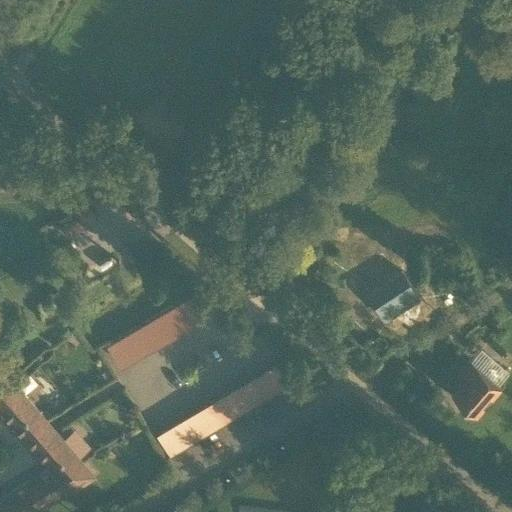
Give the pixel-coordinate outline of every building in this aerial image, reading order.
[(90,205),(61,222),(68,234),(97,217),(90,205)] [(402,271),(367,294),(385,321),(420,298),(402,271)] [(212,310),(200,289),(189,296),(201,317),(212,310)] [(201,317),(189,296),(178,302),(190,323),(201,317)] [(190,323),(178,302),(167,309),(179,329),(190,323)] [(179,329),(167,309),(156,315),(168,336),(179,329)] [(168,336),(156,315),(145,321),(158,342),(168,336)] [(158,342),(145,321),(135,328),(147,349),(158,342)] [(147,349),(135,328),(124,334),(136,355),(147,349)] [(136,355),(124,334),(112,341),(125,362),(136,355)] [(470,360),(469,358),(456,373),(463,379),(451,393),(476,414),(500,386),(498,384),(509,371),(482,348),(470,360)] [(292,381),(279,360),(268,367),(281,387),(292,381)] [(0,390),(15,377),(6,366),(0,369),(0,390)] [(281,387),(268,367),(258,373),(270,394),(281,387)] [(270,394),(258,373),(247,380),(259,400),(270,394)] [(0,390),(0,400),(27,432),(28,431),(48,418),(50,418),(15,377),(0,390)] [(259,400),(247,380),(236,386),(248,407),(259,400)] [(248,407),(236,386),(225,392),(237,413),(248,407)] [(237,413),(225,392),(214,399),(227,420),(237,413)] [(227,420),(214,399),(204,405),(216,426),(227,420)] [(216,426),(204,405),(193,412),(205,432),(216,426)] [(205,432),(193,412),(182,418),(194,439),(205,432)] [(194,439),(182,418),(164,429),(176,450),(194,439)] [(33,439),(54,463),(62,472),(84,458),(85,458),(57,425),(55,426),(56,427),(35,439),(34,438),(33,439)] [(62,472),(54,463),(30,477),(44,501),(96,470),(85,458),(84,458),(62,472)] [(30,477),(0,495),(0,510),(1,511),(25,511),(44,501),(30,477)] [(324,511),(239,503),(238,511),(324,511)]
